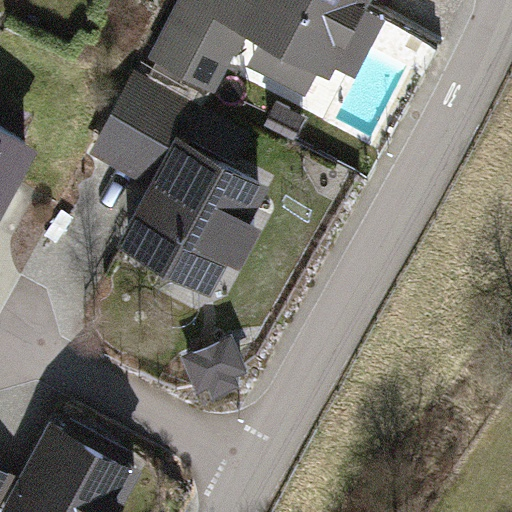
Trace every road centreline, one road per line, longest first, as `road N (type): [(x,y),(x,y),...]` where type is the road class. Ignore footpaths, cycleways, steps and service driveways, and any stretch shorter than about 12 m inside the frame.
road 1 (residential): [(501,0),(448,118),(262,457)]
road 2 (residential): [(262,457),(14,328)]
